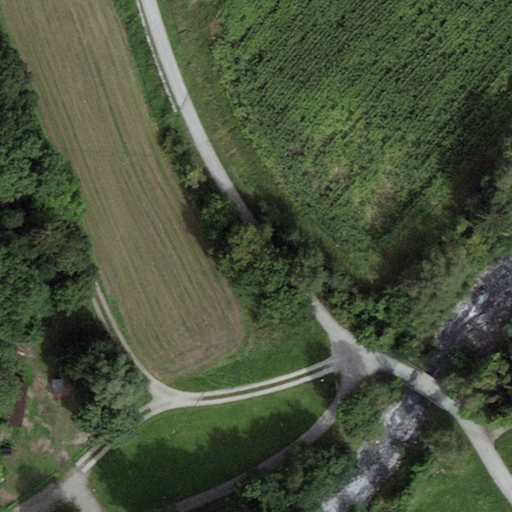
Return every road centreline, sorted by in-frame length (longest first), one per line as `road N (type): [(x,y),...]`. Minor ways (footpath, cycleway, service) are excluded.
road 1 (track): [(355,354),(300,376),(185,402),(146,380),(72,244),(0,71)]
road 2 (track): [(355,354),(230,192),(173,83),(150,0)]
road 3 (track): [(170,511),(270,480),(314,443),(343,404),(355,354)]
road 4 (track): [(511,489),(447,405),(355,354)]
road 5 (track): [(185,402),(112,442),(84,486),(85,511)]
